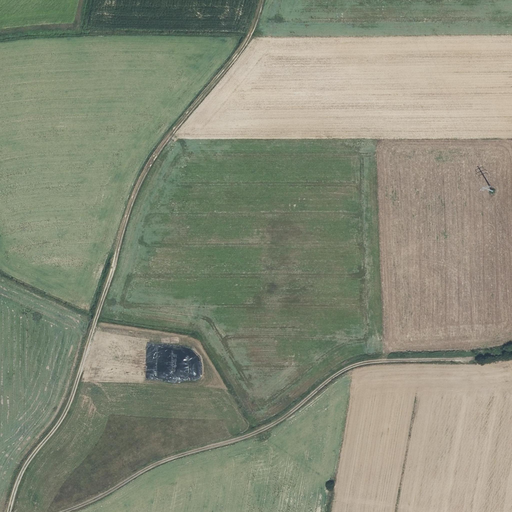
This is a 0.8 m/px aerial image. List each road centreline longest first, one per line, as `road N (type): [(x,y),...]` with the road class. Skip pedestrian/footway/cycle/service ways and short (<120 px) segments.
road 1 (track): [(12,511),(23,469),(77,385),(144,173),(247,40),(262,0)]
road 2 (track): [(64,511),(147,467),(275,423),(354,364),(477,359)]
